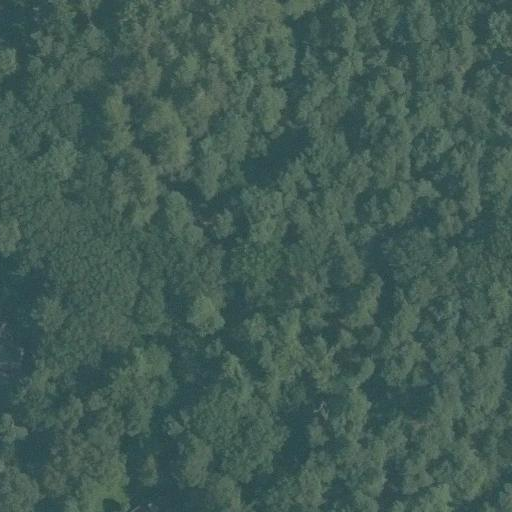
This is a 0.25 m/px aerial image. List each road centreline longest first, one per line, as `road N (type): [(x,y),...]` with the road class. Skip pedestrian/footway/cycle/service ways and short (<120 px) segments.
road 1 (track): [(511,275),(218,274),(92,300)]
road 2 (residential): [(56,511),(92,300),(0,220)]
